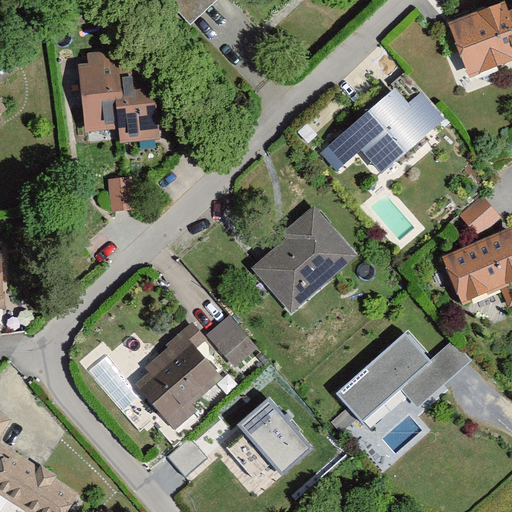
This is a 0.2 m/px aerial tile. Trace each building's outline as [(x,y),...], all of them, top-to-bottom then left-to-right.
[(166,0),(165,1),(193,30),(224,0),(166,0)] [(511,0),(441,25),(462,86),(511,69),(511,0)] [(0,70),(10,64),(0,48),(0,70)] [(158,49),(69,60),(79,144),(168,132),(158,49)] [(407,77),(323,151),(339,170),(364,148),(388,176),(448,124),(407,77)] [(126,177),(109,177),(110,209),(127,209),(126,177)] [(478,231),(428,253),(459,324),(511,300),(511,215),(480,192),(460,218),(478,231)] [(361,262),(316,201),(242,256),(287,316),(361,262)] [(192,406),(223,378),(197,349),(208,340),(192,322),(129,378),(175,430),(197,411),(192,406)] [(401,396),(419,416),(473,367),(454,345),(432,364),(409,338),(339,400),(365,429),(401,396)] [(314,448),(269,397),(238,425),(282,475),(314,448)] [(0,493),(29,511),(67,511),(80,493),(0,441),(14,420),(0,410),(0,493)] [(360,511),(349,499),(334,511),(360,511)]
